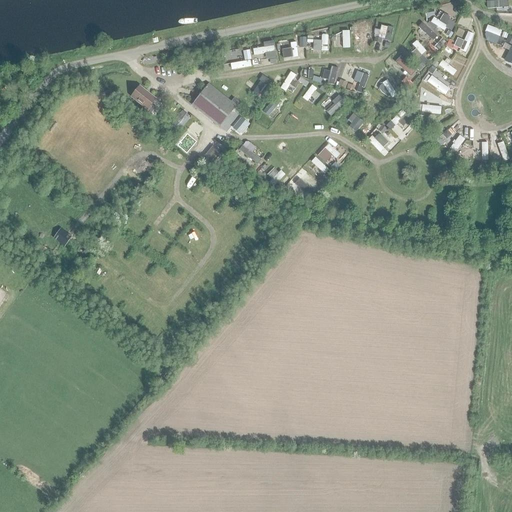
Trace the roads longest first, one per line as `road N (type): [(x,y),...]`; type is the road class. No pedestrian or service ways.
road 1 (unclassified): [(0,138),(44,81),(70,66),(387,0)]
road 2 (track): [(210,126),(173,182),(176,198),(212,227),(211,247),(164,303),(117,276)]
road 3 (track): [(167,89),(293,62),(387,56),(411,16)]
road 4 (track): [(466,0),(480,40),(459,89),(458,114),(480,131),(511,125)]
road 5 (track): [(379,164),(381,184),(394,196),(426,195),(430,175),(422,157),(406,151),(389,159)]
